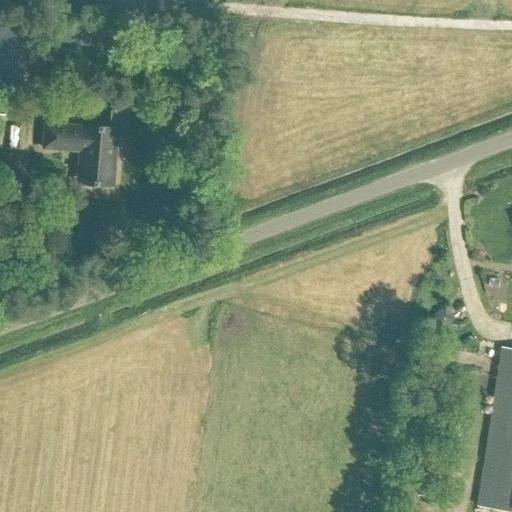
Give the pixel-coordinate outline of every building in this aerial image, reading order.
[(57,45),(88,46),(89,41),(113,42),(114,28),(59,25),(57,45)] [(0,89),(19,92),(24,30),(0,27),(0,89)] [(173,107),(174,93),(162,92),(161,106),(173,107)] [(81,126),(45,122),(43,147),(79,150),(77,182),(112,185),(119,110),(100,109),(98,125),(81,123),(81,126)] [(434,324),(441,328),(449,326),(453,318),(451,312),(445,308),(436,309),(432,316),(434,324)] [(511,348),(502,346),(478,503),(511,508),(511,348)]
